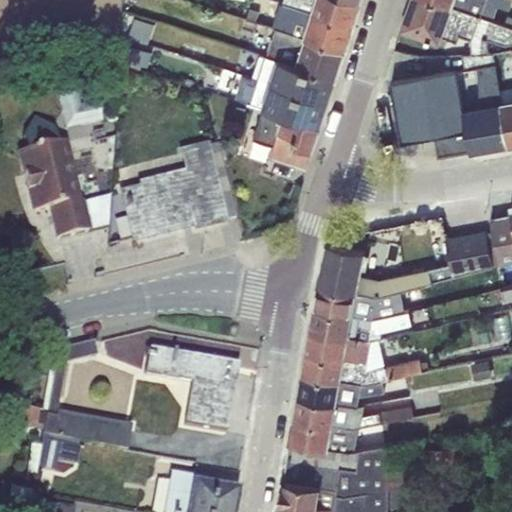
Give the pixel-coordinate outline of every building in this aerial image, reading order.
[(353,23),(359,0),(282,0),(282,2),(353,23)] [(511,25),(444,0),(410,0),(401,29),(439,43),(440,42),(445,43),(447,36),(457,40),(459,33),(471,37),(472,54),(488,50),(488,37),(505,43),(511,41),(511,25)] [(511,0),(444,0),(511,25),(511,14),(508,13),(511,0)] [(345,47),(353,23),(282,2),(279,13),(309,23),(305,35),(345,47)] [(136,17),(130,35),(148,41),(154,23),(136,17)] [(341,58),(345,47),(305,35),(277,26),(267,55),(336,76),(336,75),(337,75),(342,58),(341,58)] [(152,51),(132,45),(128,60),(147,66),(152,51)] [(488,50),(472,54),(462,56),(465,67),(479,65),(496,62),(494,49),(488,50)] [(328,99),(336,76),(267,55),(260,53),(253,76),(328,99)] [(496,62),(479,65),(482,105),(464,109),(456,69),(424,75),(435,134),(438,155),(499,145),(498,141),(507,140),(508,143),(510,142),(501,88),(496,62)] [(320,124),(328,99),(253,76),(244,73),(236,98),(263,106),(320,124)] [(435,134),(424,75),(391,81),(402,141),(435,134)] [(511,85),(501,88),(510,142),(511,141),(511,85)] [(75,89),(56,94),(65,131),(102,122),(97,102),(80,107),(75,89)] [(306,167),(320,124),(263,106),(253,138),(274,144),(270,155),(306,167)] [(33,117),(22,136),(26,151),(15,153),(29,213),(48,208),(56,239),(87,231),(80,203),(66,141),(55,144),(52,129),(33,117)] [(215,143),(204,146),(222,221),(236,217),(215,143)] [(138,187),(121,191),(133,240),(160,233),(159,229),(193,221),(195,228),(222,222),(222,221),(204,146),(203,144),(178,151),(183,171),(137,182),(138,187)] [(87,231),(106,227),(109,195),(80,203),(87,231)] [(511,202),(510,203),(511,213),(490,217),(500,264),(511,260),(511,202)] [(365,248),(327,240),(318,283),(377,294),(404,287),(492,265),(486,230),(446,237),(450,262),(380,277),(360,273),(361,268),(364,252),(365,248)] [(364,252),(361,268),(367,270),(371,254),(364,252)] [(377,294),(318,283),(314,306),(372,318),(408,307),(404,287),(377,294)] [(511,297),(511,283),(501,286),(504,299),(511,297)] [(372,318),(314,306),(310,328),(379,338),(382,337),(380,332),(412,324),(408,307),(372,318)] [(379,338),(310,328),(301,372),(360,384),(382,379),(430,368),(428,359),(420,361),(419,357),(385,365),(379,338)] [(93,341),(57,350),(54,362),(42,431),(42,435),(58,438),(126,450),(130,425),(56,412),(65,363),(98,356),(95,341),(93,342),(93,341)] [(232,390),(233,388),(216,384),(219,362),(221,363),(221,361),(148,348),(143,375),(191,383),(183,423),(225,432),(225,430),(223,430),(230,389),(232,390)] [(489,358),(471,362),(474,379),(492,376),(489,358)] [(42,431),(54,362),(50,361),(43,400),(45,401),(44,411),(13,407),(10,427),(42,431)] [(219,362),(216,384),(233,388),(238,363),(221,361),(221,363),(219,362)] [(360,384),(301,372),(298,394),(357,405),(359,394),(384,391),(382,379),(360,384)] [(357,405),(298,394),(294,416),(352,427),(359,426),(414,415),(412,403),(363,414),(365,403),(357,405)] [(352,427),(294,416),(290,439),(349,449),(355,448),(359,426),(352,427)] [(58,438),(42,435),(39,448),(29,446),(24,475),(34,476),(38,455),(54,458),(58,438)] [(349,449),(290,439),(278,504),(286,505),(326,511),(336,511),(337,492),(346,494),(368,490),(388,490),(389,485),(425,485),(425,435),(355,448),(349,449)] [(75,444),(60,441),(56,462),(71,465),(75,444)] [(455,448),(426,448),(426,464),(455,464),(455,448)] [(214,481),(169,473),(162,511),(230,511),(234,492),(213,488),(214,481)] [(326,511),(286,505),(285,511),(425,511),(425,485),(389,485),(388,490),(368,490),(346,494),(337,492),(336,511),(326,511)] [(27,511),(31,491),(9,487),(4,511),(27,511)]
